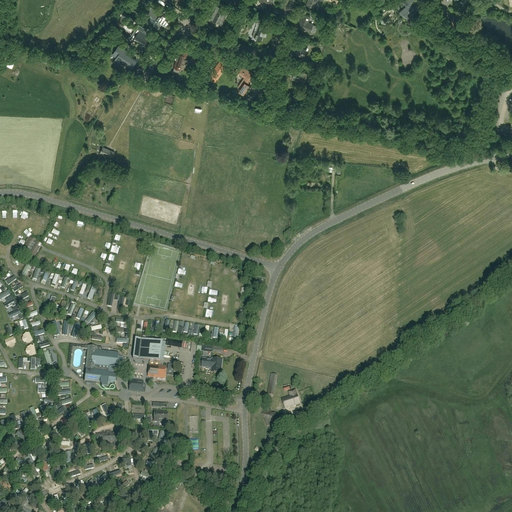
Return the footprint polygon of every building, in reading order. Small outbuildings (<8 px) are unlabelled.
[(401,0),(408,7),(404,10),(403,9),(400,12),(405,17),(405,16),(409,20),(420,11),(419,11),(416,7),(418,5),(413,0),(401,0)] [(165,26),(170,19),(160,13),(151,7),(147,13),(152,17),(151,17),(156,20),(153,25),(158,28),(161,24),(165,26)] [(215,9),(213,14),(210,19),(222,25),(228,12),(220,7),(218,10),(215,9)] [(298,27),(310,32),(313,24),(308,22),(310,17),(303,14),(298,27)] [(255,31),(254,32),(252,37),(261,40),(263,36),(264,36),(266,31),(265,31),(266,27),(263,26),(265,21),(259,19),(258,23),(257,24),(259,24),(256,31),(255,31)] [(139,24),(133,33),(137,35),(134,38),(143,44),(149,35),(145,33),(147,30),(139,24)] [(305,52),(307,45),(296,40),(293,49),(291,48),(289,53),(296,56),(298,49),(305,52)] [(125,54),(127,51),(119,45),(112,55),(116,57),(113,62),(118,65),(122,58),(127,61),(126,62),(133,66),(136,60),(125,54)] [(101,60),(107,54),(101,48),(96,54),(101,60)] [(185,59),(187,52),(183,51),(182,55),(178,53),(174,67),(181,69),(182,65),(184,65),(186,64),(187,64),(188,62),(189,61),(189,60),(185,59)] [(201,61),(195,54),(191,58),(197,65),(201,61)] [(218,64),(211,74),(217,78),(224,68),(218,64)] [(250,75),(252,72),(240,65),(237,69),(235,71),(245,78),(241,84),(243,85),(239,91),(244,94),(249,85),(248,84),(250,81),(249,80),(251,76),(250,75)] [(306,81),(307,73),(299,71),(300,69),(285,66),(284,71),(294,74),(293,78),(306,81)] [(111,158),(114,152),(102,147),(99,153),(111,158)] [(34,242),(30,240),(23,250),(27,252),(28,252),(34,256),(40,246),(34,242)] [(196,257),(193,267),(200,269),(203,259),(196,257)] [(15,276),(7,281),(10,285),(18,280),(15,276)] [(175,281),(173,288),(181,290),(182,282),(175,281)] [(92,313),(85,322),(90,326),(97,316),(92,313)] [(162,342),(141,339),(135,339),(132,359),(160,362),(162,342)] [(118,353),(97,351),(97,350),(97,348),(94,347),(83,346),(82,349),(88,349),(84,382),(86,382),(86,384),(96,385),(96,383),(100,383),(101,388),(107,388),(107,384),(115,383),(115,381),(116,373),(118,373),(119,368),(117,367),(118,353)] [(215,366),(214,369),(214,368),(211,372),(221,373),(223,360),(212,358),(212,359),(214,360),(213,364),(216,365),(215,366)] [(40,359),(31,359),(31,370),(35,370),(35,362),(40,362),(40,359)] [(211,372),(214,368),(214,369),(215,366),(216,365),(213,364),(214,360),(212,359),(212,360),(203,359),(201,367),(206,368),(206,369),(209,369),(210,368),(211,368),(211,372)] [(149,365),(149,367),(148,377),(165,379),(166,367),(159,366),(158,366),(149,365)] [(273,395),(277,375),(271,374),(267,394),(273,395)] [(130,382),(129,391),(142,392),(143,392),(143,386),(143,383),(130,382)] [(285,409),(300,404),(297,395),(295,390),(289,392),(290,396),(282,399),(285,409)] [(97,409),(92,411),(96,418),(92,420),(95,424),(102,421),(97,409)] [(267,426),(279,422),(275,413),(272,414),(270,410),(262,414),(267,426)] [(167,422),(168,413),(160,412),(160,411),(154,411),(154,421),(167,422)] [(146,430),(135,431),(136,435),(142,434),(143,440),(147,440),(146,430)] [(104,443),(109,442),(108,431),(106,431),(106,434),(97,435),(97,439),(100,439),(100,445),(104,445),(104,443)] [(111,431),(108,431),(109,442),(114,442),(114,444),(118,444),(118,438),(121,437),(120,433),(111,434),(111,431)] [(202,443),(193,443),(193,451),(202,451),(202,443)] [(45,472),(49,470),(45,459),(40,461),(45,472)] [(97,481),(100,484),(107,476),(105,474),(97,481)]
